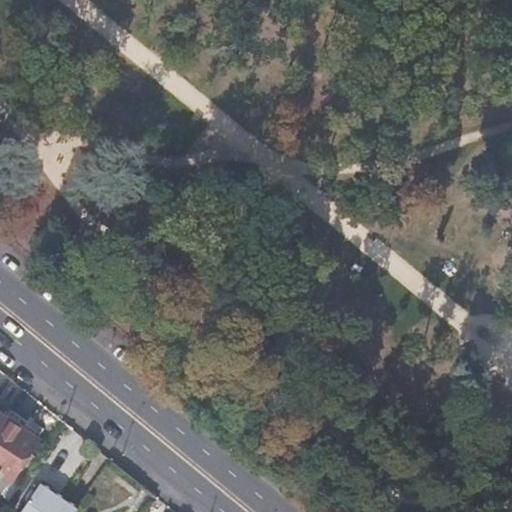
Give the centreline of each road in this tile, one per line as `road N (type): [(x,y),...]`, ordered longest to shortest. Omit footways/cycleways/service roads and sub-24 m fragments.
road 1 (primary): [(276,511),(0,281)]
road 2 (primary): [(0,327),(223,511)]
